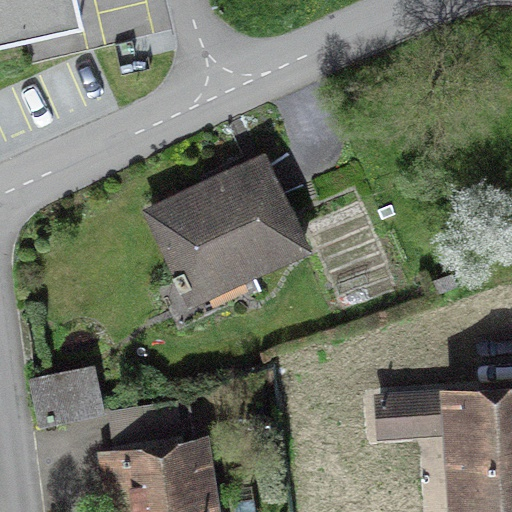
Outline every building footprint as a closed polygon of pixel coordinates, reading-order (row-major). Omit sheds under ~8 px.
[(0,0),(0,40),(82,22),(77,0),(0,0)] [(233,263),(239,276),(300,248),(261,165),(204,191),(202,185),(148,211),(177,274),(170,277),(177,292),(188,287),(187,285),(233,263)] [(88,370),(30,382),(39,424),(97,412),(88,370)] [(454,414),(460,506),(511,502),(511,391),(426,397),(427,416),(454,414)] [(175,436),(171,405),(111,413),(116,444),(175,436)] [(200,511),(192,447),(103,459),(110,511),(200,511)]
